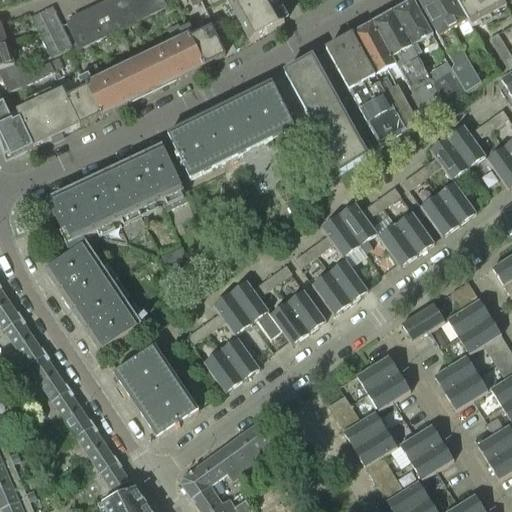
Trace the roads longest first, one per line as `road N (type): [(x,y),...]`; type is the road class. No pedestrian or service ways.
road 1 (residential): [(0,196),(306,42)]
road 2 (residential): [(0,239),(152,480)]
road 3 (residential): [(152,480),(382,316)]
road 4 (residential): [(500,511),(382,316)]
road 5 (residential): [(382,316),(511,225)]
